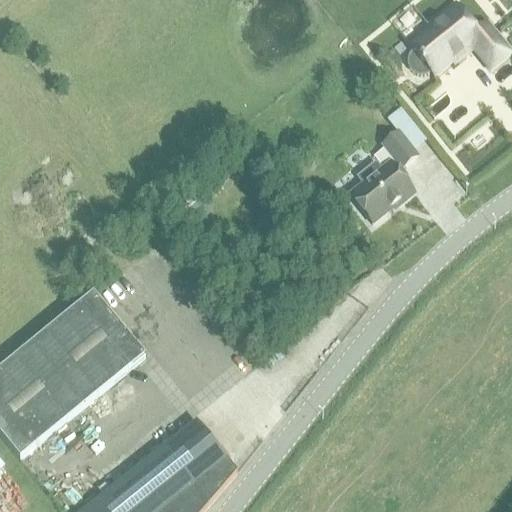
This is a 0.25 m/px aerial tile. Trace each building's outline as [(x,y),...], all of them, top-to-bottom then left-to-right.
[(480,40),(457,12),(428,36),(426,33),(412,44),(414,47),(411,50),(414,54),(411,57),(409,60),(408,63),(408,67),(409,71),(414,77),(418,79),(421,79),(425,78),(428,77),(431,75),(435,79),(471,50),(490,73),(510,57),(490,32),(480,40)] [(366,188),(350,200),(372,227),(412,195),(398,176),(417,161),(398,137),(383,148),(396,164),(384,173),(377,164),(358,179),(366,188)] [(169,216),(186,235),(211,214),(194,194),(169,216)] [(93,297),(0,373),(0,438),(20,463),(145,360),(93,297)] [(196,424),(88,511),(204,511),(237,475),(196,424)] [(0,504),(0,511),(13,511),(23,505),(15,494),(0,504)]
